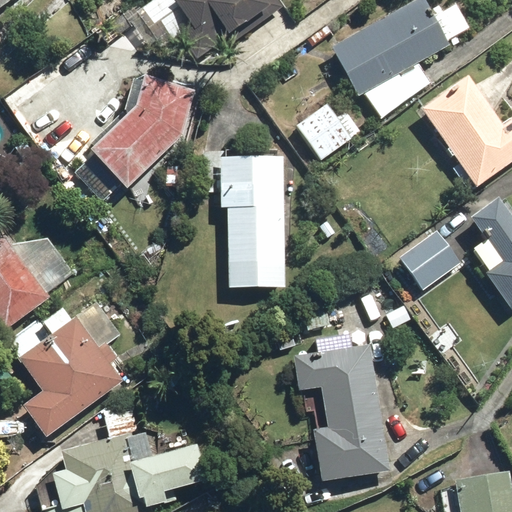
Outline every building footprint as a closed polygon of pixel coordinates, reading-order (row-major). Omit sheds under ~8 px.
[(0,0),(0,8),(11,0),(0,0)] [(282,9),(275,0),(176,0),(173,3),(212,59),(282,9)] [(450,0),(425,13),(417,0),(413,0),(329,48),(359,101),(362,99),(376,124),(429,86),(416,69),(446,51),(446,46),(470,35),(451,0),(450,0)] [(125,194),(184,135),(192,86),(137,78),(132,109),(86,154),(125,194)] [(464,83),(421,117),(474,191),(511,163),(511,119),(497,130),(464,83)] [(317,163),(359,133),(343,112),(336,117),(326,103),(291,127),(317,163)] [(281,293),(284,159),(200,157),(199,193),(217,194),(217,213),(228,213),(226,292),(281,293)] [(511,210),(502,196),(465,222),(481,244),(466,255),(509,314),(511,311),(511,210)] [(46,296),(72,274),(40,237),(28,247),(1,216),(0,217),(0,326),(7,335),(49,299),(46,296)] [(460,268),(434,233),(395,261),(421,296),(460,268)] [(46,445),(131,382),(107,350),(122,339),(95,303),(72,320),(64,310),(43,326),(38,319),(6,343),(19,360),(13,365),(38,398),(21,411),(46,445)] [(387,476),(366,344),(348,346),(346,336),(312,342),(314,355),(291,358),(297,396),(319,393),(324,429),(312,431),(320,486),(387,476)] [(110,440),(57,454),(64,473),(50,477),(57,506),(44,509),(44,511),(144,511),(167,506),(164,495),(205,485),(196,450),(150,461),(143,434),(139,435),(133,412),(102,409),(110,440)] [(511,511),(511,504),(507,471),(455,479),(459,511),(511,511)]
